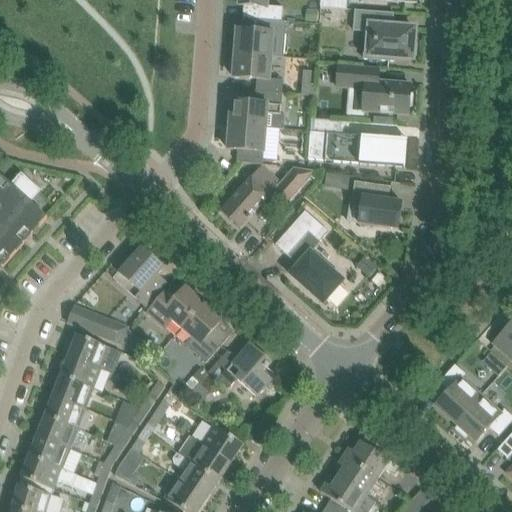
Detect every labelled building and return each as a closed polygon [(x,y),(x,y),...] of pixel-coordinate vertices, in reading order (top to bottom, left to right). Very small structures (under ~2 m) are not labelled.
[(258,20),(282,22),(283,10),(267,9),(267,0),(239,0),(239,6),(243,7),(242,19),(258,20)] [(320,0),(320,9),(346,11),(347,0),(320,0)] [(416,57),(417,45),(414,45),(415,30),(392,28),(393,14),(355,11),(354,32),(365,33),(363,60),(394,63),(394,59),(412,60),(413,57),(416,57)] [(237,31),(235,55),(271,58),(273,35),(281,35),(282,22),(258,20),(257,32),(237,31)] [(269,80),(271,58),(235,55),(233,79),(257,80),(256,92),(282,94),(283,81),(269,80)] [(353,97),(364,98),(363,112),(408,116),(409,108),(413,108),(414,94),(410,94),(411,86),(377,83),(379,69),(339,66),(337,88),(350,89),(350,93),(353,97)] [(303,81),(302,95),(312,95),(313,82),(303,81)] [(230,127),(265,129),(283,131),(284,115),(280,115),(282,94),(256,92),(255,104),(231,103),(230,127)] [(265,129),(230,127),(228,150),(237,151),(236,163),(262,166),(263,153),(265,129)] [(311,134),(309,161),(326,162),(328,135),(311,134)] [(407,141),(393,140),(335,136),(333,163),(404,168),(407,141)] [(317,172),(294,169),(280,184),(261,167),(234,198),(221,213),(240,230),(270,196),(285,209),(298,193),(317,172)] [(0,266),(3,269),(3,268),(24,245),(24,244),(18,239),(25,231),(30,235),(29,236),(30,238),(31,237),(47,219),(31,204),(41,192),(21,174),(11,186),(10,185),(4,192),(0,187),(0,180),(1,180),(2,180),(3,179),(0,175),(0,266)] [(338,176),(326,174),(324,183),(337,185),(338,176)] [(361,208),(358,225),(397,230),(402,203),(388,201),(390,187),(355,183),(351,206),(361,208)] [(316,211),(304,202),(276,236),(287,245),(316,211)] [(291,274),(290,275),(292,277),(302,286),(302,287),(303,288),(304,287),(310,293),(309,293),(311,294),(322,303),(321,303),(323,305),(325,303),(328,299),(331,302),(341,290),(338,287),(342,283),(342,284),(344,282),(342,280),(312,254),(313,254),(312,253),(320,243),(309,233),(288,257),(298,266),(292,274),(291,274)] [(131,284),(125,290),(146,309),(167,285),(157,277),(164,269),(142,249),(119,274),(131,284)] [(172,322),(181,330),(204,304),(186,288),(180,296),(171,288),(148,313),(166,329),(172,322)] [(204,304),(181,330),(191,339),(185,346),(206,364),(229,339),(217,328),(223,321),(204,304)] [(68,325),(103,339),(110,322),(75,308),(68,325)] [(511,325),(492,345),(511,363),(511,325)] [(77,336),(69,357),(101,370),(110,349),(77,336)] [(151,350),(145,344),(138,352),(144,358),(151,350)] [(237,381),(242,385),(257,398),(276,377),(267,369),(272,363),(251,345),(235,363),(226,355),(229,353),(228,352),(209,373),(229,390),(237,381)] [(492,354),(483,363),(491,370),(499,361),(492,354)] [(69,357),(61,377),(93,390),(101,370),(69,357)] [(435,407),(456,425),(481,397),(461,379),(464,376),(464,377),(465,376),(455,366),(439,384),(440,385),(440,384),(449,392),(435,407)] [(201,369),(194,376),(200,382),(207,375),(201,369)] [(61,377),(53,397),(85,410),(93,390),(61,377)] [(151,395),(158,399),(165,388),(158,383),(151,395)] [(53,397),(45,417),(78,430),(85,410),(53,397)] [(481,397),(456,425),(458,427),(455,430),(465,439),(468,436),(476,443),(489,428),(498,436),(497,437),(498,438),(511,422),(511,417),(504,410),(503,411),(504,412),(501,415),(481,397)] [(148,399),(141,410),(147,415),(155,403),(148,399)] [(163,402),(155,414),(162,419),(170,407),(163,402)] [(147,415),(141,410),(133,422),(140,426),(147,415)] [(170,412),(166,419),(174,424),(178,417),(170,412)] [(155,414),(147,425),(155,430),(162,419),(155,414)] [(45,417),(37,437),(70,450),(78,430),(45,417)] [(183,422),(178,429),(185,434),(190,426),(183,422)] [(214,426),(202,445),(231,464),(244,446),(214,426)] [(511,434),(497,451),(507,460),(511,455),(511,434)] [(124,435),(117,446),(123,451),(131,439),(124,435)] [(37,437),(29,457),(62,470),(70,450),(37,437)] [(190,437),(178,455),(219,482),(231,464),(202,445),(201,445),(190,437)] [(139,438),(131,450),(139,455),(146,443),(139,438)] [(349,449),(344,458),(378,480),(384,471),(394,477),(400,469),(361,443),(354,453),(349,449)] [(123,451),(117,446),(109,458),(116,463),(123,451)] [(139,455),(131,450),(123,461),(127,464),(131,466),(139,455)] [(184,471),(178,481),(207,500),(219,482),(178,455),(177,454),(173,460),(173,465),(184,471)] [(62,470),(29,457),(21,478),(54,491),(57,481),(72,487),(76,477),(62,470)] [(344,469),(337,478),(366,498),(378,480),(344,458),(339,466),(344,469)] [(100,478),(97,485),(105,488),(112,468),(99,462),(94,476),(100,478)] [(19,486),(12,508),(24,511),(61,511),(65,500),(52,497),(54,491),(21,478),(19,486)] [(326,485),(320,493),(331,500),(325,510),(328,511),(369,511),(375,503),(366,498),(337,478),(331,488),(326,485)] [(199,511),(207,500),(178,481),(165,499),(183,511),(199,511)] [(105,488),(97,485),(93,498),(100,501),(105,488)] [(421,491),(405,509),(407,511),(419,511),(431,500),(421,491)] [(106,503),(102,511),(112,511),(115,506),(106,503)]
